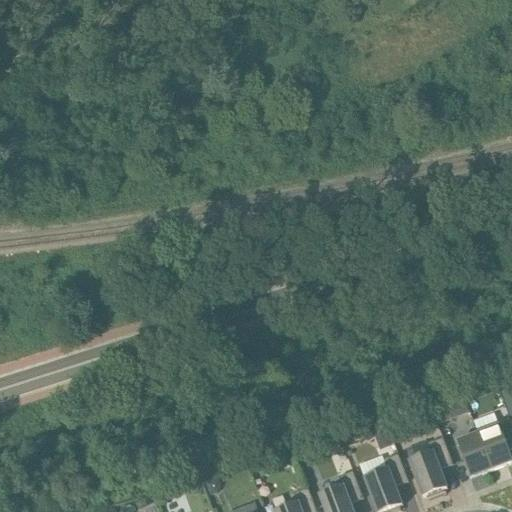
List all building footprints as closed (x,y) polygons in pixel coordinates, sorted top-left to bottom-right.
[(452,421),(448,411),(437,415),(440,425),(452,421)] [(500,428),(479,436),(493,473),(511,465),(511,459),(509,453),(511,451),(511,426),(511,424),(500,428)] [(376,437),(381,450),(393,446),(388,433),(376,437)] [(479,436),(457,444),(471,481),(493,473),(479,436)] [(452,468),(454,467),(443,440),(429,445),(432,454),(410,463),(423,500),(427,499),(428,501),(427,502),(427,503),(447,496),(446,495),(445,495),(444,493),(448,491),(440,471),(451,467),(452,468)] [(407,485),(409,484),(399,457),(384,462),(388,471),(365,480),(376,511),(400,511),(401,511),(400,511),(399,509),(404,508),(403,506),(402,507),(395,487),(406,483),(407,485)] [(343,488),(320,497),(325,511),(352,511),(350,504),(361,500),(362,502),(364,501),(353,473),(339,479),(343,488)] [(217,480),(206,485),(211,498),(215,495),(217,494),(219,488),(217,480)] [(316,511),(309,490),(294,496),(298,505),(278,511),(316,511)]
